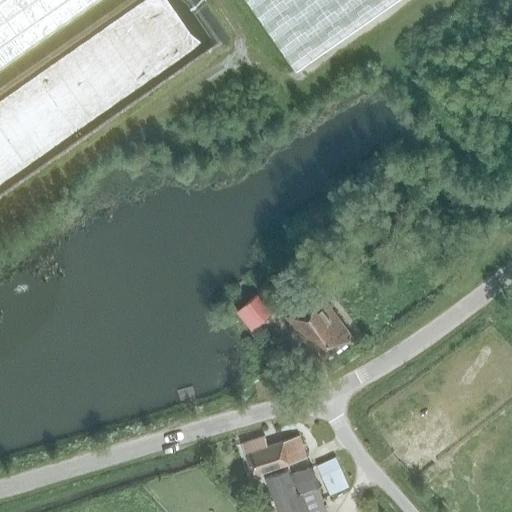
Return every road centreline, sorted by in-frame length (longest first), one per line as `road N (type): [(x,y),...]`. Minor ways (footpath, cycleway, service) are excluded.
road 1 (unclassified): [(0,489),(320,393)]
road 2 (unclassified): [(320,393),(394,357),(511,270)]
road 3 (unclassified): [(413,511),(337,428),(320,393)]
